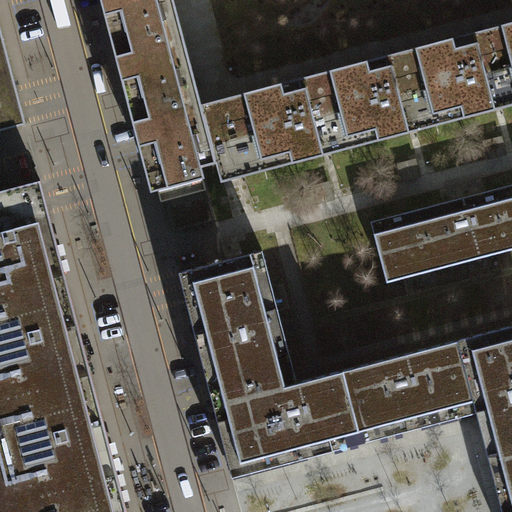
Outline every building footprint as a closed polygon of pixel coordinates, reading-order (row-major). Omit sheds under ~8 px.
[(174,0),(106,0),(129,85),(192,68),(174,0)] [(0,131),(27,124),(0,23),(0,131)] [(511,23),(483,32),(503,109),(511,106),(511,23)] [(503,109),(483,32),(398,54),(418,131),(500,110),(503,109)] [(418,131),(398,54),(313,76),(332,153),(414,132),(418,131)] [(192,68),(129,85),(132,96),(157,191),(163,190),(174,232),(215,221),(201,167),(217,162),(202,105),(195,79),(192,68)] [(332,153),(313,76),(202,105),(217,162),(222,183),(329,154),(332,153)] [(0,290),(66,274),(45,195),(41,180),(0,190),(0,290)] [(511,249),(511,184),(371,222),(387,283),(511,249)] [(211,395),(295,374),(262,251),(179,273),(183,288),(211,395)] [(0,400),(93,376),(66,274),(0,290),(0,400)] [(511,326),(458,340),(476,412),(485,443),(488,455),(511,448),(511,326)] [(344,370),(363,443),(476,412),(458,340),(344,370)] [(211,395),(233,477),(363,443),(344,370),(297,382),(295,374),(211,395)] [(0,507),(119,476),(93,376),(0,400),(0,507)] [(511,511),(511,448),(488,455),(502,511),(511,511)] [(0,511),(128,511),(119,476),(0,507),(0,511)]
